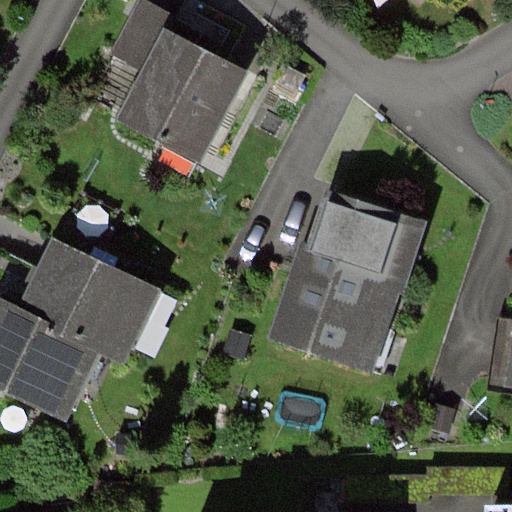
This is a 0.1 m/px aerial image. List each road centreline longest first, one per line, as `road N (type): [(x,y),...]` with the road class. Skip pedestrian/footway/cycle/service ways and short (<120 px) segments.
road 1 (residential): [(256,0),(353,75),(405,94),(445,88),(511,45)]
road 2 (residential): [(71,0),(0,118)]
